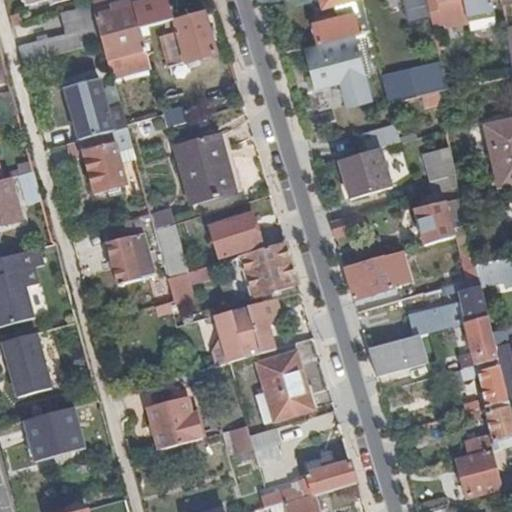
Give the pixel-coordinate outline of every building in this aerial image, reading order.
[(125,0),(119,0),(96,8),(105,42),(109,59),(146,48),(142,29),(137,6),(135,6),(128,8),(125,0)] [(151,0),(133,0),(135,6),(137,6),(142,29),(176,20),(170,0),(155,0),(152,1),(151,0)] [(339,16),(367,8),(364,0),(347,0),(335,3),(339,16)] [(432,22),(427,0),(413,0),(415,9),(417,9),(420,24),(432,22)] [(471,21),(467,0),(427,0),(432,22),(432,25),(448,22),(449,25),(471,21)] [(467,0),(471,21),(497,15),(494,0),(467,0)] [(96,8),(95,4),(64,12),(70,34),(20,48),(24,64),(105,42),(96,8)] [(321,43),(373,30),(367,8),(339,16),(316,23),(321,43)] [(206,12),(176,20),(178,32),(162,37),(171,67),(219,55),(206,12)] [(20,13),(11,15),(14,26),(23,24),(20,13)] [(146,48),(109,59),(117,85),(154,75),(146,48)] [(445,91),(440,64),(385,76),(389,96),(391,104),(424,96),(442,93),(445,91)] [(67,89),(81,142),(128,129),(128,126),(122,104),(109,107),(102,79),(67,89)] [(444,104),(442,93),(424,96),(427,108),(444,104)] [(391,104),(389,96),(365,103),(369,121),(394,114),(391,104)] [(344,108),(303,120),(316,167),(324,165),(340,160),(382,148),(401,142),(398,126),(361,137),(362,145),(355,146),(344,108)] [(511,121),(489,127),(502,191),(511,188),(511,121)] [(81,142),(71,145),(75,160),(86,157),(96,194),(109,190),(129,184),(120,151),(134,147),(129,125),(128,126),(128,129),(81,142)] [(231,136),(224,138),(239,193),(246,191),(231,136)] [(239,193),(224,138),(179,150),(194,205),(239,193)] [(460,187),(452,147),(426,154),(435,194),(460,187)] [(393,186),(382,148),(340,160),(352,198),(393,186)] [(35,173),(32,163),(20,166),(21,170),(12,172),(13,178),(21,176),(35,173)] [(324,165),(316,167),(319,173),(325,171),(324,165)] [(29,206),(42,202),(35,173),(21,176),(29,206)] [(12,178),(2,181),(0,181),(0,225),(23,220),(12,178)] [(129,184),(109,190),(110,197),(131,191),(129,184)] [(469,232),(462,200),(448,204),(447,202),(418,211),(427,244),(459,235),(469,232)] [(174,226),(176,225),(173,211),(153,216),(157,231),(174,226)] [(360,215),(334,223),(337,236),(363,228),(360,215)] [(250,216),(211,228),(221,259),(259,247),(259,244),(262,241),(259,231),(255,230),(250,216)] [(139,218),(106,228),(111,244),(108,245),(120,286),(156,276),(146,235),(144,235),(139,218)] [(188,274),(174,226),(157,231),(170,279),(184,276),(188,274)] [(477,265),(469,232),(459,235),(470,280),(480,277),(477,265)] [(298,283),(286,244),(243,257),(254,296),(298,283)] [(45,265),(41,249),(0,260),(0,327),(0,328),(36,319),(28,288),(41,284),(36,268),(45,265)] [(386,257),(347,268),(356,300),(410,284),(405,263),(389,267),(386,257)] [(511,257),(477,265),(480,277),(481,279),(506,273),(505,270),(511,267),(511,257)] [(210,267),(188,274),(184,276),(187,286),(213,277),(210,267)] [(184,276),(170,279),(176,301),(190,298),(187,286),(184,276)] [(480,277),(470,280),(447,287),(449,296),(461,292),(464,302),(438,309),(443,329),(467,323),(490,317),(481,279),(480,277)] [(280,309),(277,300),(217,317),(223,338),(215,352),(219,367),(231,363),(276,350),(270,327),(280,309)] [(170,303),(157,306),(160,316),(173,312),(170,303)] [(497,347),(494,331),(490,317),(467,323),(476,357),(464,359),(465,368),(500,358),(497,347)] [(422,335),(432,332),(439,330),(436,322),(413,328),(416,337),(422,335)] [(511,327),(494,331),(497,347),(501,346),(511,343),(511,327)] [(53,389),(38,334),(4,343),(19,399),(53,389)] [(371,350),(378,377),(430,363),(422,335),(416,337),(371,350)] [(511,397),(511,343),(501,346),(511,397)] [(292,354),(257,364),(272,421),(313,409),(307,384),(301,386),(292,354)] [(500,358),(465,368),(464,369),(465,378),(481,375),(487,401),(479,403),(478,401),(466,405),(467,412),(480,409),(487,407),(510,400),(500,358)] [(151,408),(162,450),(198,441),(187,398),(151,408)] [(511,445),(511,409),(510,400),(487,407),(494,435),(468,443),(471,456),(492,451),(505,447),(511,445)] [(97,411),(95,403),(78,407),(80,413),(87,411),(87,413),(97,411)] [(85,448),(73,409),(26,421),(37,461),(85,448)] [(480,413),(480,409),(467,412),(459,415),(460,420),(465,422),(478,418),(480,413)] [(250,436),(248,427),(225,433),(229,444),(235,443),(238,454),(240,453),(254,450),(250,436)] [(282,449),(277,429),(250,436),(254,450),(256,456),(282,449)] [(285,458),(282,449),(256,456),(256,457),(259,465),(285,458)] [(256,456),(254,450),(240,453),(242,461),(256,457),(256,456)] [(492,451),(471,456),(459,460),(469,497),(501,489),(498,477),(503,475),(502,470),(496,471),(492,451)] [(85,460),(80,461),(78,467),(79,471),(83,473),(87,472),(91,467),(90,464),(85,460)] [(357,484),(351,461),(311,472),(312,479),(302,481),(305,494),(301,495),(299,492),(294,490),(267,497),(271,508),(285,504),(316,495),(357,484)] [(320,511),(316,495),(285,504),(287,511),(320,511)] [(448,497),(416,506),(418,511),(447,511),(451,511),(448,497)]
